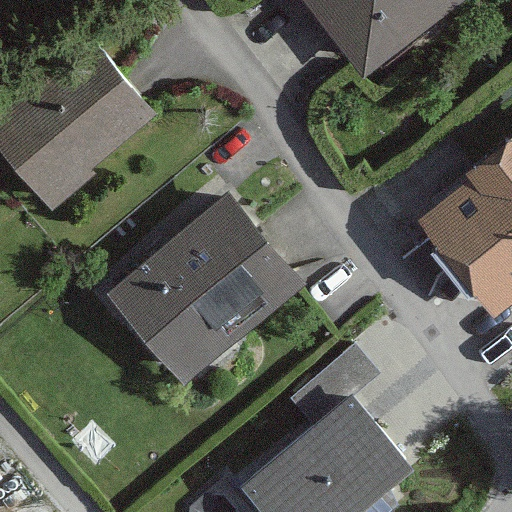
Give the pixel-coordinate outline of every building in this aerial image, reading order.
[(300,0),(357,74),(454,0),(300,0)] [(0,157),(39,206),(151,117),(85,34),(0,101),(0,157)] [(412,216),(487,313),(511,294),(511,125),(455,170),(462,178),(412,216)] [(173,384),(301,283),(223,191),(105,289),(173,384)] [(265,511),(342,511),(406,460),(347,388),(237,478),(265,511)]
